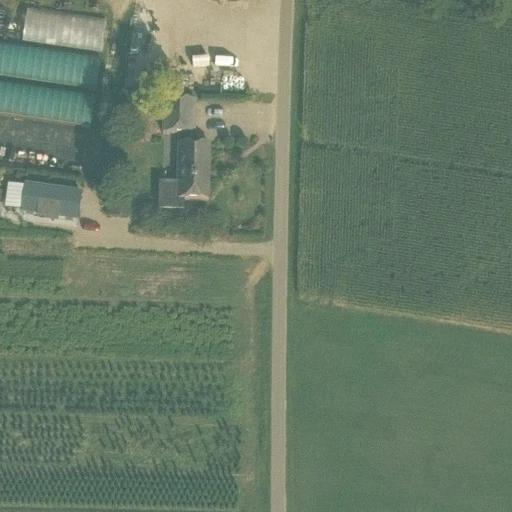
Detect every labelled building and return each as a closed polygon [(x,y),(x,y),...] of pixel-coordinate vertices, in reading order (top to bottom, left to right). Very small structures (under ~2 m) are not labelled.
[(27,10),(23,42),(103,54),(107,21),(27,10)] [(0,46),(0,114),(92,128),(97,95),(102,60),(0,46)] [(124,72),(151,78),(156,52),(129,47),(124,72)] [(195,103),(162,102),(162,135),(167,135),(167,136),(194,137),(195,103)] [(208,203),(209,147),(178,146),(177,187),(160,186),(159,211),(182,212),(182,203),(208,203)] [(21,215),(77,222),(80,196),(25,189),(22,213),(21,215)] [(129,218),(130,200),(107,198),(106,217),(129,218)]
